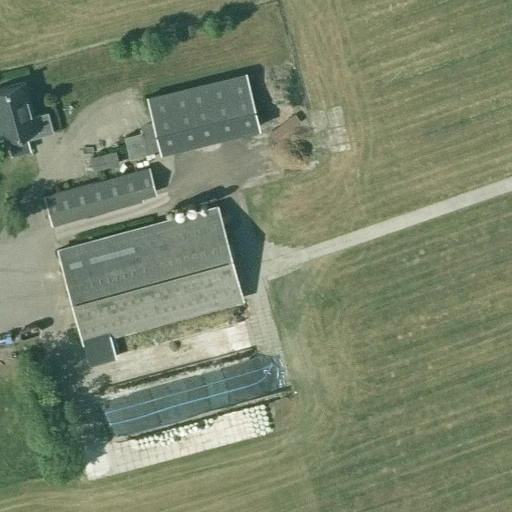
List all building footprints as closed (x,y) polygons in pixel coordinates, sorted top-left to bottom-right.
[(146,95),(159,150),(259,127),(245,70),(146,95)] [(23,80),(0,86),(0,137),(0,138),(25,131),(27,137),(52,130),(47,110),(32,114),(23,80)] [(128,102),(133,119),(146,115),(141,97),(128,102)] [(147,129),(123,135),(129,157),(153,150),(147,129)] [(102,169),(120,163),(115,149),(97,156),(102,169)] [(52,225),(168,193),(160,164),(44,196),(52,225)] [(240,296),(216,209),(59,252),(83,339),(240,296)] [(227,384),(211,387),(213,398),(229,394),(227,384)] [(163,419),(163,394),(148,394),(148,419),(163,419)]
